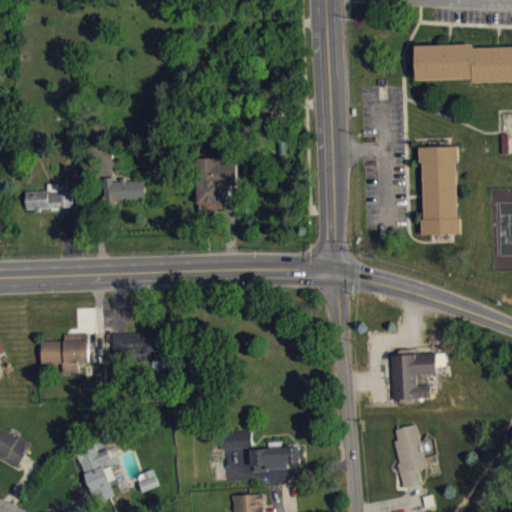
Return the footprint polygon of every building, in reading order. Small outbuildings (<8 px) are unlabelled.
[(416,44),(417,78),(474,77),(474,80),(511,79),(511,45),(499,46),(476,47),(475,42),(450,43),(416,44)] [(419,145),(432,145),(459,145),(460,160),(457,160),(459,217),(461,217),(461,232),(437,233),(422,233),(422,217),(425,217),(424,195),(423,162),(420,162),(419,145)] [(200,206),(200,202),(197,202),(197,157),(224,156),(225,162),(237,162),(238,183),(223,184),(223,205),(200,206)] [(104,177),(105,203),(116,202),(117,198),(145,196),(144,179),(127,180),(127,177),(121,177),(121,180),(113,180),(113,176),(104,177)] [(26,190),(26,207),(51,207),(51,208),(61,209),(65,205),(73,205),(73,199),(75,199),(74,189),(62,190),(62,183),(48,183),(48,190),(26,190)] [(112,332),(113,354),(127,353),(128,360),(146,359),(147,353),(165,352),(165,329),(144,330),(144,332),(112,332)] [(41,339),(42,363),(62,362),(63,374),(89,373),(88,332),(65,332),(65,339),(41,339)] [(0,363),(8,359),(1,345),(0,345),(0,370),(3,369),(0,364),(0,363)] [(393,354),(393,356),(395,398),(434,395),(432,383),(419,384),(419,374),(448,371),(447,351),(393,354)] [(396,429),(417,423),(428,465),(419,467),(423,482),(405,486),(398,462),(401,462),(395,439),(399,439),(396,429)] [(220,430),(251,429),(252,447),(221,448),(220,430)] [(0,464),(22,474),(33,449),(0,434),(0,433),(0,464)] [(255,454),(254,438),(223,439),(224,456),(255,454)] [(117,503),(112,488),(118,485),(110,464),(121,460),(114,441),(77,455),(97,510),(117,503)] [(252,447),(299,445),(300,465),(253,468),(252,447)] [(232,511),(232,493),(263,493),(263,511),(232,511)]
